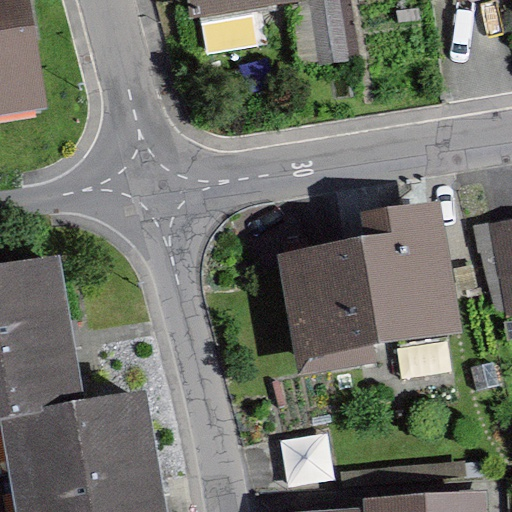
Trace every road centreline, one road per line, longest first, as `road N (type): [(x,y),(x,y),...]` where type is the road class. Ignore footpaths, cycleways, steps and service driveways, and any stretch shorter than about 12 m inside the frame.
road 1 (residential): [(153,186),(511,131)]
road 2 (residential): [(153,186),(229,511)]
road 3 (residential): [(107,0),(153,186)]
road 4 (residential): [(0,209),(153,186)]
